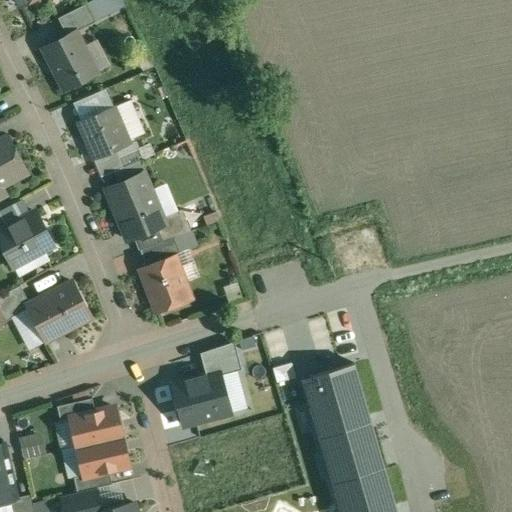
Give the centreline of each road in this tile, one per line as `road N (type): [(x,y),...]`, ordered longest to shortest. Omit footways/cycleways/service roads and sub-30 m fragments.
road 1 (residential): [(134,351),(405,260),(511,240)]
road 2 (residential): [(0,40),(73,192),(134,351)]
road 3 (residential): [(134,351),(173,511)]
road 4 (residential): [(0,396),(134,351)]
